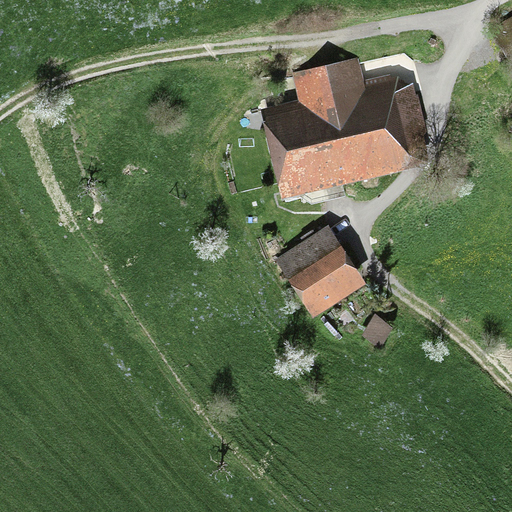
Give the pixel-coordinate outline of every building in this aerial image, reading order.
[(511,18),(493,30),(502,45),(511,39),(511,18)] [(511,62),(511,41),(503,47),(511,63),(511,62)] [(280,121),(294,179),(401,154),(397,138),(417,134),(408,91),(364,101),(355,61),(297,75),(305,115),(280,121)] [(326,231),(282,259),(316,310),(330,301),(326,296),(355,277),(326,231)] [(380,343),(390,325),(377,317),(366,335),(380,343)]
